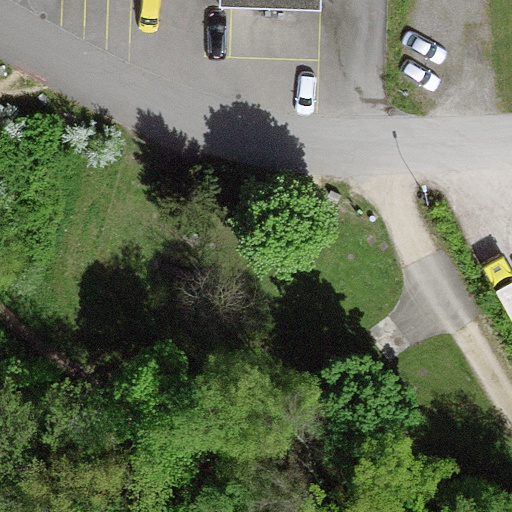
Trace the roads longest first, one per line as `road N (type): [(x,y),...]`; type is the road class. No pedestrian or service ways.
road 1 (residential): [(0,36),(151,103),(311,156),(511,142)]
road 2 (track): [(388,153),(511,400)]
